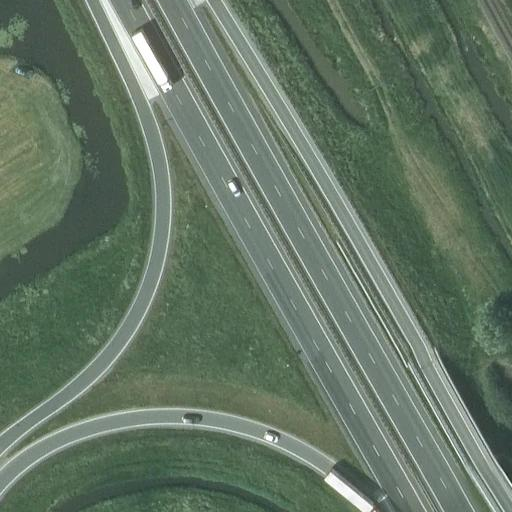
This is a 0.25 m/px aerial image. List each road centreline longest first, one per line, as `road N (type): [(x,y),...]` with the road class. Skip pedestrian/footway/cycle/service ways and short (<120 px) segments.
road 1 (trunk): [(511,507),(211,0)]
road 2 (trunk): [(461,511),(173,0)]
road 3 (trunk): [(122,0),(408,511)]
road 4 (trunk): [(92,0),(159,162),(165,210),(156,270),(109,359),(0,450)]
road 5 (trunk): [(0,484),(25,459),(74,434),(182,419),(266,437),(315,459),(374,511)]
road 6 (track): [(458,238),(329,0)]
